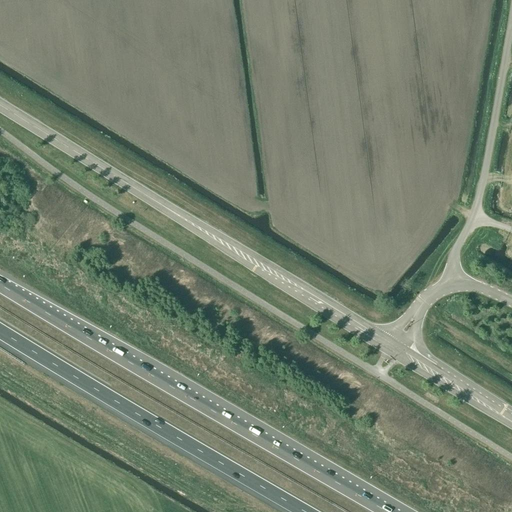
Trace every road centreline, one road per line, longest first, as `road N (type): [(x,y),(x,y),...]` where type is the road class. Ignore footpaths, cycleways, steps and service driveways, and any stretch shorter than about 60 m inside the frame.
road 1 (tertiary): [(389,345),(0,105)]
road 2 (motorway): [(386,511),(0,286)]
road 3 (motorway): [(0,331),(302,511)]
road 4 (unclassified): [(451,285),(453,254),(473,217),(486,163),(511,16)]
road 5 (tertiary): [(511,422),(401,352)]
